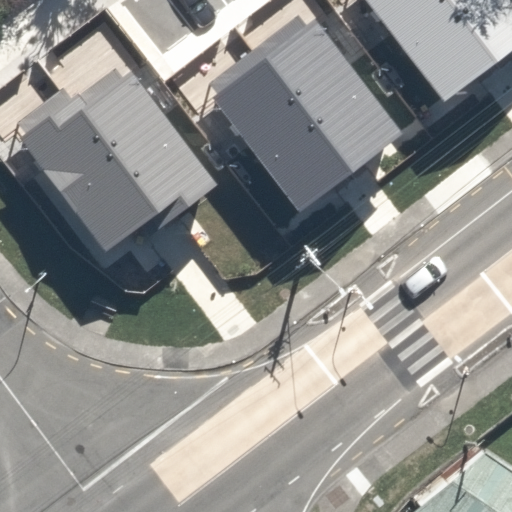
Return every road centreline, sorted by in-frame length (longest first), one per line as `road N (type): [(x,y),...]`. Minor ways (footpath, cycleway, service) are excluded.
road 1 (secondary): [(179,511),(511,255)]
road 2 (residential): [(99,511),(0,382)]
